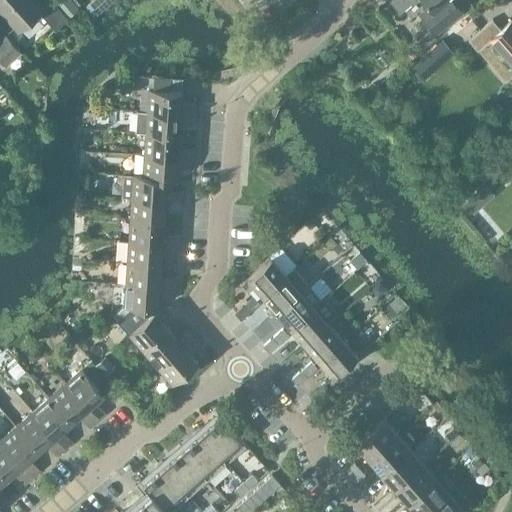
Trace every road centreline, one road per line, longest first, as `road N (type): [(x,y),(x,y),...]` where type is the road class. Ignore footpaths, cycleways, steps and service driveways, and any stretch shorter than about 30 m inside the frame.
road 1 (residential): [(252,352),(199,295),(224,275),(238,110),(349,3)]
road 2 (residential): [(66,511),(252,352)]
road 3 (residential): [(365,511),(316,458),(315,423),(252,352)]
